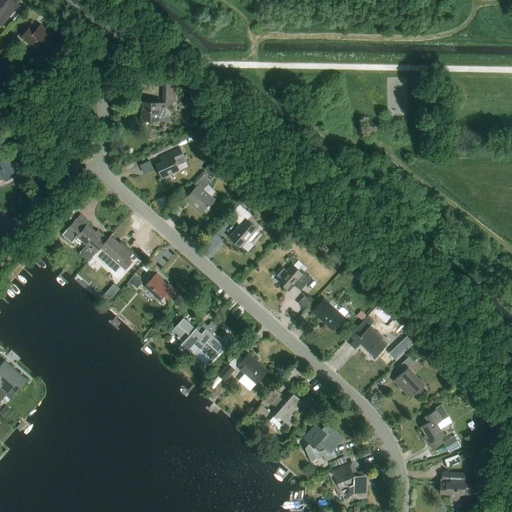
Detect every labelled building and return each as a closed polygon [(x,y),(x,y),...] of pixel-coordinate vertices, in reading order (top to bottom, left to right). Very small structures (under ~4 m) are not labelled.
[(0,0),(0,25),(1,27),(19,6),(12,0),(0,0)] [(30,27),(21,37),(30,45),(34,40),(47,52),(58,41),(41,25),(35,31),(30,27)] [(141,119),(165,120),(169,121),(170,108),(175,108),(176,84),(163,84),(163,103),(142,102),(141,119)] [(14,164),(20,158),(7,146),(0,153),(0,156),(3,159),(0,162),(0,180),(2,178),(6,181),(18,168),(14,164)] [(180,148),(164,155),(160,157),(163,162),(156,165),(162,178),(180,170),(175,159),(183,155),(180,148)] [(217,172),(223,166),(214,158),(204,170),(210,175),(214,170),(217,172)] [(150,160),(142,164),(146,173),(154,169),(150,160)] [(193,183),(197,186),(185,199),(201,213),(207,206),(209,207),(215,201),(203,190),(212,180),(203,173),(193,183)] [(161,209),(169,205),(165,197),(157,200),(161,209)] [(241,224),(230,236),(242,246),(257,229),(247,220),(251,215),(244,209),(235,219),(241,224)] [(97,253),(102,247),(108,239),(99,231),(96,234),(87,226),(90,223),(89,222),(86,226),(82,231),(73,223),(77,219),(77,218),(62,235),(71,243),(78,235),(88,244),(79,253),(89,262),(97,253)] [(102,247),(97,253),(106,261),(102,264),(118,278),(138,256),(122,242),(120,244),(111,235),(108,239),(102,247)] [(329,256),(342,268),(350,259),(337,248),(329,256)] [(275,274),(281,278),(278,281),(289,290),(294,284),(301,290),(311,278),(304,272),(303,274),(293,265),(287,271),(282,266),(275,274)] [(157,273),(144,287),(160,301),(164,297),(169,301),(178,291),(172,286),(171,288),(161,279),(163,278),(157,273)] [(143,282),(134,274),(126,284),(130,287),(132,284),(137,289),(143,282)] [(303,295),(299,303),(308,308),(312,300),(303,295)] [(324,299),(313,312),(333,330),(344,317),(324,299)] [(362,321),(367,316),(361,311),(357,316),(362,321)] [(368,316),(350,336),(355,340),(350,345),(355,350),(360,344),(376,358),(388,345),(381,340),(383,337),(370,326),(374,322),(368,316)] [(184,318),(172,331),(183,342),(177,349),(184,355),(188,350),(194,344),(194,343),(202,334),(201,334),(184,318)] [(161,321),(157,325),(163,331),(167,326),(161,321)] [(194,343),(194,344),(199,349),(194,355),(206,365),(212,359),(224,345),(210,333),(215,328),(215,326),(211,323),(208,326),(205,329),(201,334),(202,334),(194,343)] [(396,361),(410,347),(404,340),(390,354),(396,361)] [(268,371),(252,357),(248,354),(237,366),(245,373),(239,381),(250,391),(256,384),(268,371)] [(408,368),(414,362),(418,359),(413,354),(409,357),(400,366),(404,371),(394,381),(411,399),(425,385),(408,368)] [(0,388),(4,384),(14,394),(26,380),(9,365),(6,369),(0,363),(0,388)] [(228,364),(218,375),(225,381),(234,370),(228,364)] [(272,415),(273,416),(269,421),(279,429),(283,424),(283,425),(283,424),(288,429),(295,422),(290,417),(303,402),(292,392),(284,401),(279,397),(282,394),(274,388),(265,399),(272,405),(273,404),(277,408),(272,415)] [(0,400),(0,406),(9,398),(6,395),(0,400)] [(429,422),(421,427),(431,443),(429,444),(432,449),(443,443),(440,438),(444,436),(437,424),(449,416),(442,404),(436,408),(437,410),(425,416),(429,422)] [(263,420),(270,412),(262,406),(256,413),(263,420)] [(316,424),(304,438),(309,443),(305,448),(310,459),(322,454),(325,461),(337,456),(334,449),(344,438),(327,423),(322,429),(316,424)] [(455,437),(444,443),(449,452),(460,445),(455,437)] [(458,455),(446,460),(449,467),(461,462),(458,455)] [(337,460),(339,465),(347,462),(344,457),(337,460)] [(352,463),(330,473),(340,495),(350,491),(349,496),(365,497),(366,473),(360,473),(357,474),(352,463)] [(445,473),(445,480),(440,480),(440,494),(450,494),(450,501),(460,501),(460,496),(471,496),(471,483),(465,483),(466,474),(445,473)]
